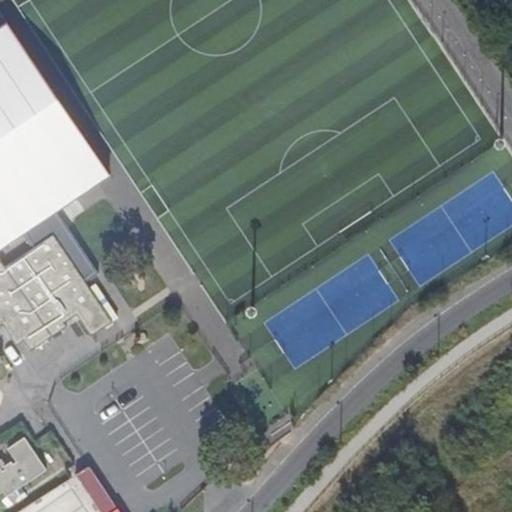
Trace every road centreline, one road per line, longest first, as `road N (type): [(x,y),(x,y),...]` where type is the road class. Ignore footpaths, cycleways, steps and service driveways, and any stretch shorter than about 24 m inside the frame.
road 1 (unclassified): [(252,511),(355,400),(511,282)]
road 2 (residential): [(444,0),(511,103)]
